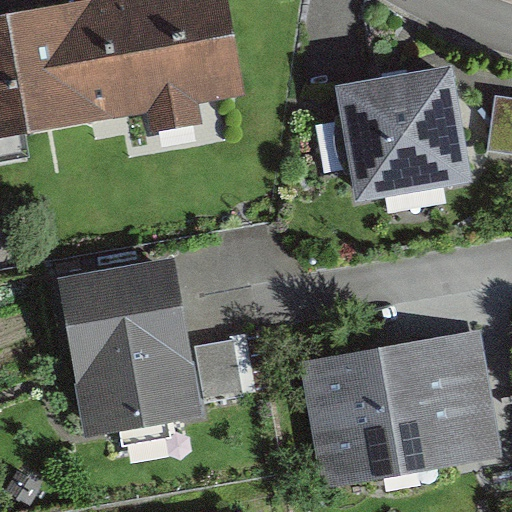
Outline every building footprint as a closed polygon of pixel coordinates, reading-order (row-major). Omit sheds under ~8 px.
[(226,0),(148,0),(0,23),(0,136),(242,99),(226,0)] [(447,70),(329,89),(348,207),(466,188),(447,70)] [(511,103),(501,102),(493,158),(511,160),(511,103)] [(171,261),(54,282),(83,439),(199,418),(171,261)] [(490,336),(310,369),(331,484),(511,451),(490,336)]
